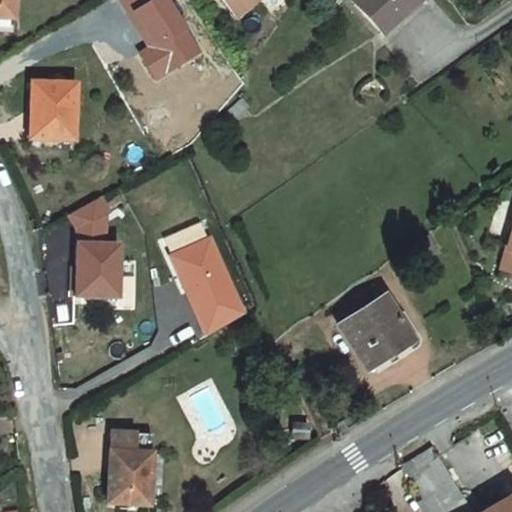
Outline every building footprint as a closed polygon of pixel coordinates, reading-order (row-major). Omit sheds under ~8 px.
[(216,0),(230,18),(252,0),(216,0)] [(343,0),(382,42),(426,1),(424,0),(343,0)] [(48,189),(53,136),(14,131),(7,184),(48,189)] [(511,221),(511,216),(501,213),(494,233),(507,237),(511,221)] [(125,294),(126,238),(77,237),(77,294),(125,294)] [(425,243),(398,262),(406,274),(434,255),(425,243)] [(99,344),(99,294),(57,295),(57,344),(99,344)] [(417,349),(387,301),(344,328),(370,369),(380,364),(384,370),(417,349)] [(286,423),(285,439),(305,439),(306,424),(286,423)] [(466,511),(435,452),(409,467),(433,511),(511,511),(511,502),(493,511),(466,511)] [(132,511),(133,500),(134,481),(95,478),(94,497),(93,511),(132,511)]
